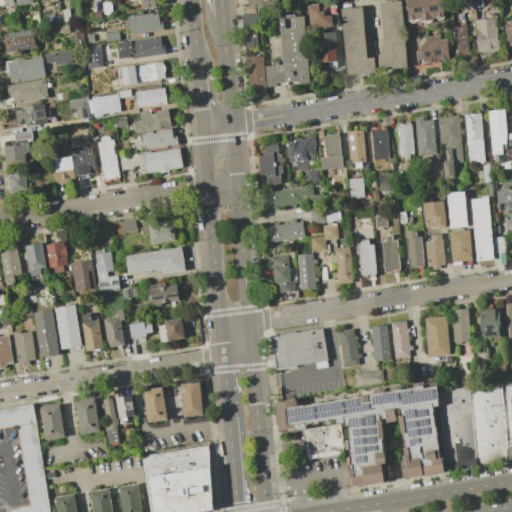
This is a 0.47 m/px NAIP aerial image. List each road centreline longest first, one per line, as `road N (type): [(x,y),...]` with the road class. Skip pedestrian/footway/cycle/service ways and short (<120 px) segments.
road 1 (residential): [(0,392),(200,360),(269,318),(511,279)]
road 2 (tertiary): [(265,511),(222,14)]
road 3 (residential): [(233,123),(511,77)]
road 4 (tertiary): [(203,128),(229,378)]
road 5 (residential): [(0,221),(209,188)]
road 6 (secondary): [(511,481),(379,503)]
road 7 (tertiary): [(229,378),(239,511)]
